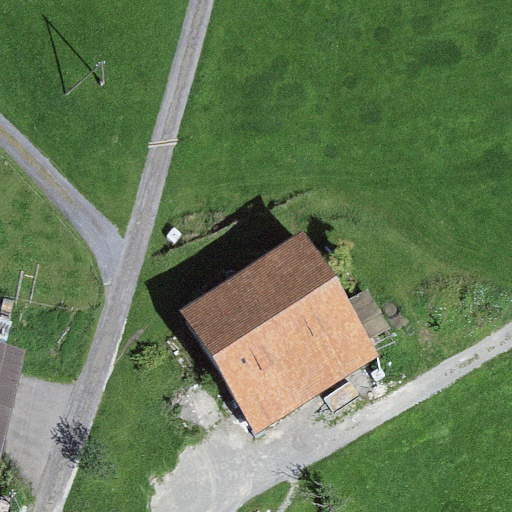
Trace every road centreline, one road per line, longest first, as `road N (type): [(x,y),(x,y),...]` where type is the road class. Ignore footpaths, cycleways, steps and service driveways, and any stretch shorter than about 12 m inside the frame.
road 1 (track): [(44,511),(131,265),(202,0)]
road 2 (track): [(511,348),(376,415)]
